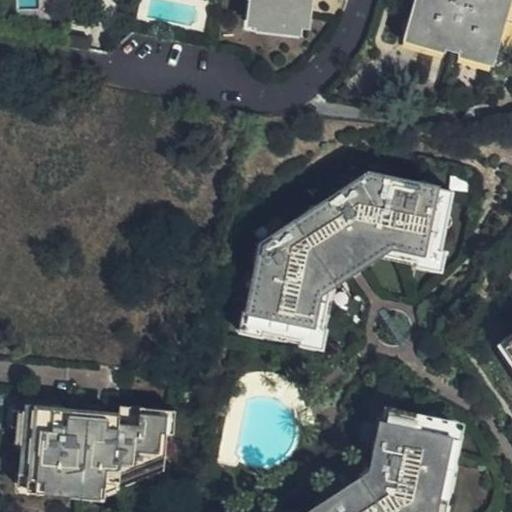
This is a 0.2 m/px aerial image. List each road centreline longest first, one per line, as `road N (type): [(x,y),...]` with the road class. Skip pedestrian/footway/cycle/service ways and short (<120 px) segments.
road 1 (residential): [(0,51),(278,96),(323,70),(362,0)]
road 2 (residential): [(134,383),(0,369)]
